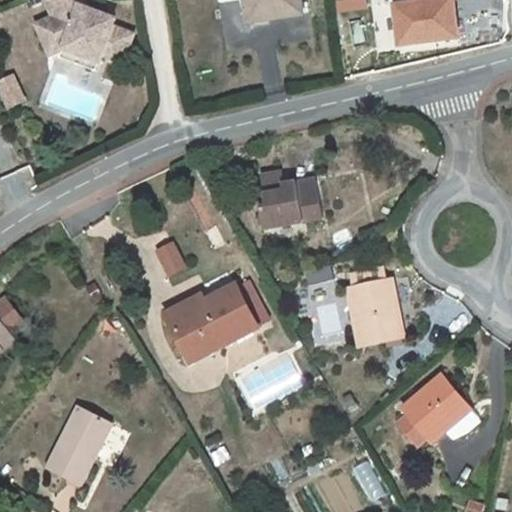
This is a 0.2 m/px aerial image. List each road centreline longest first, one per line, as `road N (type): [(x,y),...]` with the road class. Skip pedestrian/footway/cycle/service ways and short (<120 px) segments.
road 1 (unclassified): [(443,80),(172,143),(0,233)]
road 2 (residential): [(469,190),(436,202),(424,221),(425,251),(444,274),(487,276)]
road 3 (unknown): [(172,143),(147,0)]
